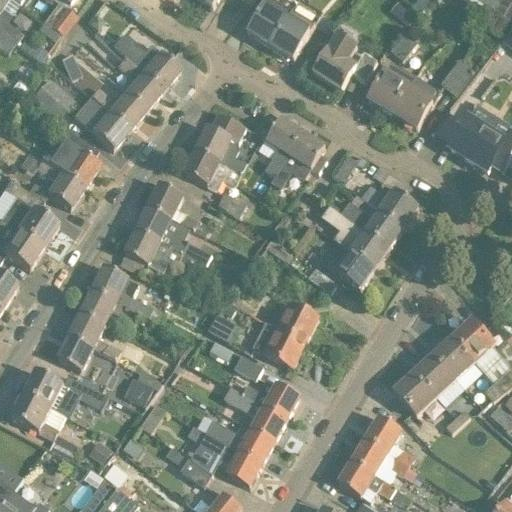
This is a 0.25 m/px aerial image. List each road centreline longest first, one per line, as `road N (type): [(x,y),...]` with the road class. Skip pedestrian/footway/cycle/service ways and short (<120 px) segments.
road 1 (residential): [(0,386),(227,61)]
road 2 (residential): [(463,253),(444,184),(409,159),(385,162),(362,150),(358,133),(227,61)]
road 3 (residential): [(279,511),(437,260),(463,253)]
